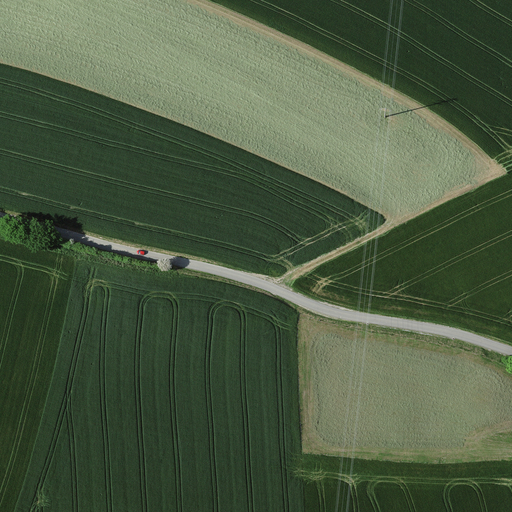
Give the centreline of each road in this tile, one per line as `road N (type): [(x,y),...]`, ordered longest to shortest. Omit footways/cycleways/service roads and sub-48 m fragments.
road 1 (tertiary): [(511,351),(350,317),(228,272),(0,216)]
road 2 (track): [(281,291),(301,272),(484,184)]
